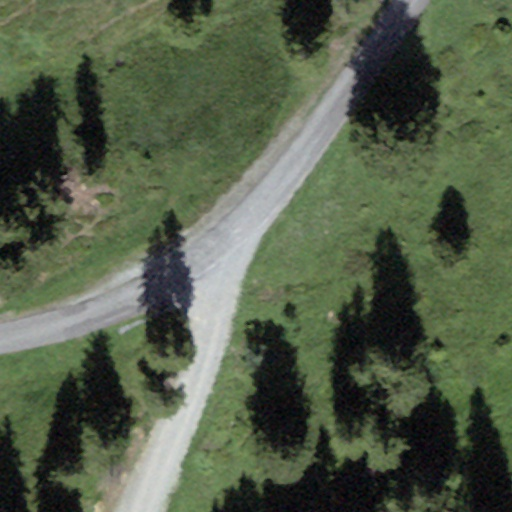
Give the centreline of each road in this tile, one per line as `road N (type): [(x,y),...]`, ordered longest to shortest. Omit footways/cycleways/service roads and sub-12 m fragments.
road 1 (unclassified): [(0,337),(118,300),(190,262),(255,213),(401,0)]
road 2 (track): [(255,213),(141,511)]
